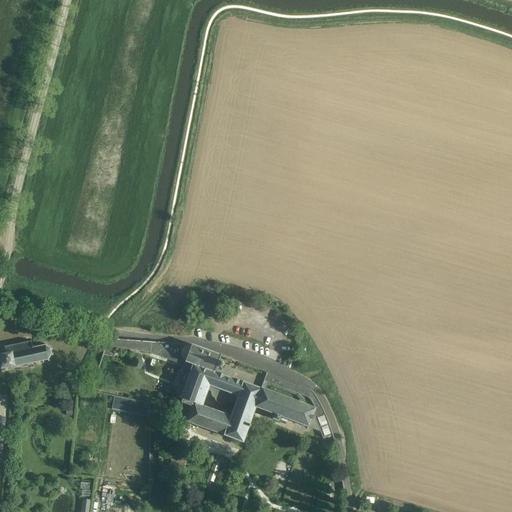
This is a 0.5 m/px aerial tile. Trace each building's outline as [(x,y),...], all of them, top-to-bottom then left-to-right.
[(180,399),(182,399),(181,403),(192,407),(187,422),(242,443),(255,408),(274,415),(272,420),(278,422),(280,417),(308,428),(315,409),(261,389),(261,390),(215,373),(217,368),(221,369),(223,364),(223,363),(219,362),(221,356),(191,345),(107,339),(102,356),(111,356),(113,347),(150,353),(184,365),(179,380),(186,383),(180,399)] [(4,348),(5,354),(0,354),(0,367),(1,370),(35,363),(35,365),(48,362),(49,361),(53,356),(53,355),(51,349),(51,348),(46,344),(44,344),(32,346),(31,342),(31,341),(30,341),(4,346),(3,346),(4,348)] [(112,409),(149,416),(150,405),(114,397),(112,409)] [(314,416),(323,439),(331,436),(322,412),(314,416)] [(183,471),(186,451),(173,449),(170,469),(183,471)] [(90,452),(90,464),(98,464),(98,453),(90,452)] [(224,465),(226,459),(216,456),(214,461),(224,465)] [(88,511),(90,500),(82,499),(80,511),(88,511)]
